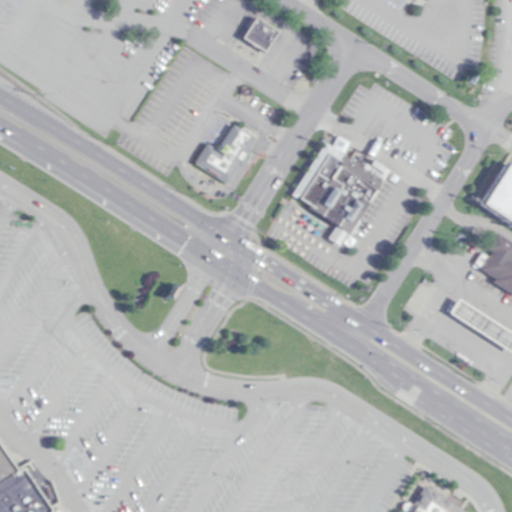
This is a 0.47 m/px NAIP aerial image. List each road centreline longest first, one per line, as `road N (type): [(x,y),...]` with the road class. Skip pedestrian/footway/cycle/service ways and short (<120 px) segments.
road 1 (primary): [(212,257),(511,450)]
road 2 (primary): [(511,420),(225,237)]
road 3 (primary): [(225,237),(0,95)]
road 4 (residential): [(347,344),(445,198),(482,126)]
road 5 (primary): [(0,123),(212,257)]
road 6 (residential): [(286,0),(482,126)]
road 7 (residential): [(355,44),(237,225)]
road 8 (residential): [(177,366),(232,271),(237,225)]
road 9 (residential): [(237,225),(152,350)]
